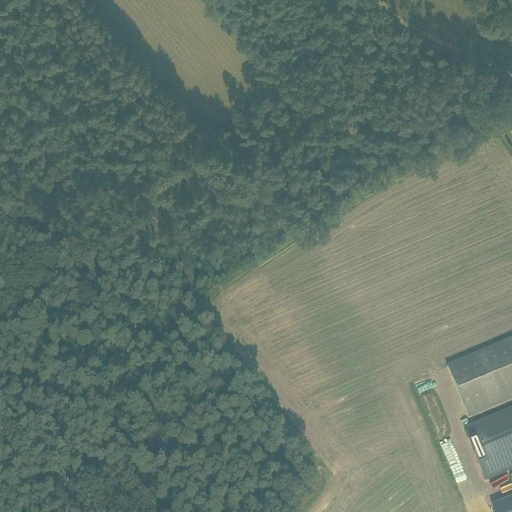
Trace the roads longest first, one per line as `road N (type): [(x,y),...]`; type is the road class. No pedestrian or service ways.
road 1 (track): [(302,511),(320,488),(319,468),(207,318),(213,291),(378,185),(511,118)]
road 2 (track): [(365,0),(11,321),(0,303)]
road 3 (track): [(0,322),(11,321),(160,511)]
road 4 (track): [(511,79),(401,21),(379,0)]
